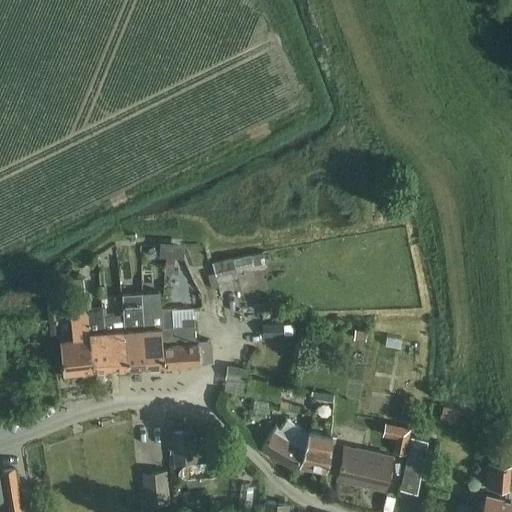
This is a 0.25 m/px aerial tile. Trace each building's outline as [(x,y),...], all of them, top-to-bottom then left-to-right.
[(160,291),(141,292),(142,309),(143,323),(145,363),(164,362),(162,313),(160,291)] [(141,292),(121,294),(123,310),(124,321),(127,364),(145,363),(143,323),(142,309),(141,292)] [(288,313),(317,312),(316,300),(288,300),(288,313)] [(89,347),(91,367),(109,365),(105,327),(103,314),(101,314),(101,307),(86,308),(87,319),(89,347)] [(68,310),(70,335),(61,335),(64,368),(91,367),(89,347),(87,319),(86,308),(68,310)] [(105,327),(109,365),(127,364),(124,321),(122,310),(121,310),(121,313),(103,314),(105,327)] [(162,313),(164,362),(211,359),(210,341),(198,342),(197,340),(195,340),(194,318),(180,319),(180,324),(172,325),(172,312),(162,313)] [(278,319),(279,329),(299,326),(297,317),(278,319)] [(246,369),(228,366),(226,379),(244,382),(246,369)] [(276,398),(278,384),(247,379),(244,392),(276,398)] [(303,448),(308,434),(286,419),(279,429),(274,425),(260,446),(290,467),(303,448)] [(385,424),(383,436),(395,438),(393,451),(406,454),(410,428),(385,424)] [(195,461),(193,430),(170,432),(173,463),(195,461)] [(310,431),(308,434),(303,448),(299,466),(323,472),(328,450),(327,450),(330,436),(310,431)] [(405,464),(400,490),(416,494),(421,468),(427,439),(411,436),(408,451),(405,464)] [(340,447),(333,477),(382,489),(389,459),(340,447)] [(229,452),(206,455),(208,468),(231,465),(229,452)] [(32,456),(17,459),(29,511),(44,508),(32,456)] [(510,464),(488,463),(486,486),(500,487),(499,497),(499,498),(511,502),(511,487),(508,487),(510,464)] [(21,511),(14,467),(1,469),(8,511),(21,511)] [(165,470),(151,471),(152,487),(144,488),(146,504),(168,502),(165,470)] [(511,511),(511,502),(499,498),(499,497),(487,493),(481,511),(511,511)] [(289,511),(290,505),(266,501),(263,511),(289,511)]
